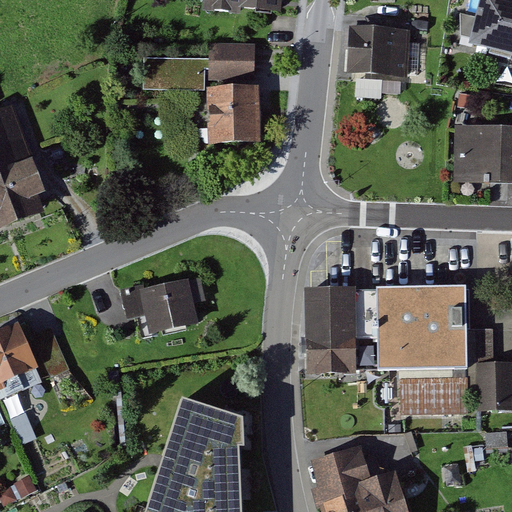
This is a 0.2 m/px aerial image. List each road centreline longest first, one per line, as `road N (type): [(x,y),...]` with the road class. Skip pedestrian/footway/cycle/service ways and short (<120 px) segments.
road 1 (residential): [(297,210),(205,216),(0,304)]
road 2 (residential): [(297,210),(283,377),(301,511)]
road 3 (residential): [(511,218),(297,210)]
road 4 (residential): [(328,0),(297,210)]
